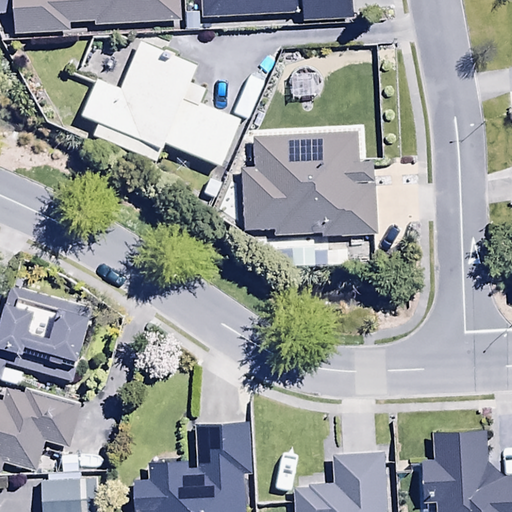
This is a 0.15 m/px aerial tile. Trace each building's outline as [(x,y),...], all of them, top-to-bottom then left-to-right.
[(94,25),(95,29),(180,23),(178,0),(14,0),(16,37),(71,35),(71,26),(94,25)] [(203,0),(204,21),(302,15),(302,25),(353,22),(351,0),(203,0)] [(101,125),(95,137),(158,165),(167,145),(221,170),(241,126),(200,108),(207,92),(193,86),(200,71),(142,45),(121,91),(98,80),(81,116),(101,125)] [(375,239),(372,165),(360,166),(358,135),(253,140),(255,170),(242,170),(245,235),(275,234),(276,237),(321,235),(322,241),(375,239)] [(0,380),(4,365),(72,385),(93,312),(12,290),(0,332),(0,380)] [(0,475),(3,476),(5,467),(37,475),(45,444),(69,450),(80,409),(28,395),(27,401),(4,395),(2,403),(0,402),(0,475)] [(248,427),(194,431),(197,472),(186,472),(186,462),(147,464),(148,484),(136,485),(137,511),(244,511),(242,476),(251,476),(248,427)] [(511,511),(511,479),(506,480),(487,465),(486,436),(434,437),(435,463),(424,464),(425,506),(435,506),(435,511),(511,511)] [(387,511),(386,457),(332,459),(333,488),(308,488),(308,493),(295,493),(295,511),(387,511)] [(41,486),(41,511),(102,511),(101,480),(81,481),(81,478),(49,479),(49,486),(41,486)]
